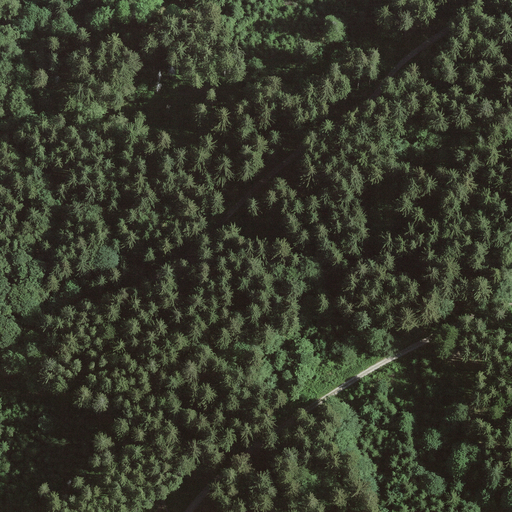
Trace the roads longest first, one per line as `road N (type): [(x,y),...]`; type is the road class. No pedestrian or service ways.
road 1 (track): [(481,0),(163,260),(99,301),(0,347)]
road 2 (track): [(190,511),(277,423),(511,293)]
